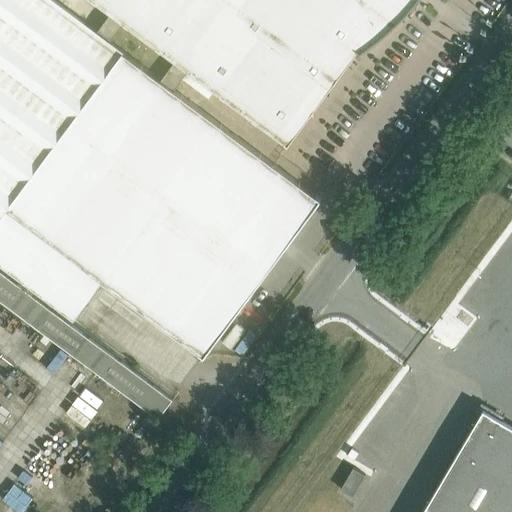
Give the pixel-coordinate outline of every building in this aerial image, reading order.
[(0,0),(0,215),(123,50),(55,0),(0,0)] [(92,0),(288,145),(359,50),(361,51),(368,47),(378,39),(389,30),(395,24),(401,19),(408,11),(406,10),(395,1),(395,0),(92,0)] [(103,279),(204,354),(321,198),(123,50),(0,215),(0,263),(74,319),(103,279)] [(0,297),(159,416),(173,397),(0,268),(0,297)] [(511,511),(511,424),(483,408),(421,511),(511,511)] [(353,495),(366,474),(354,466),(341,488),(353,495)]
